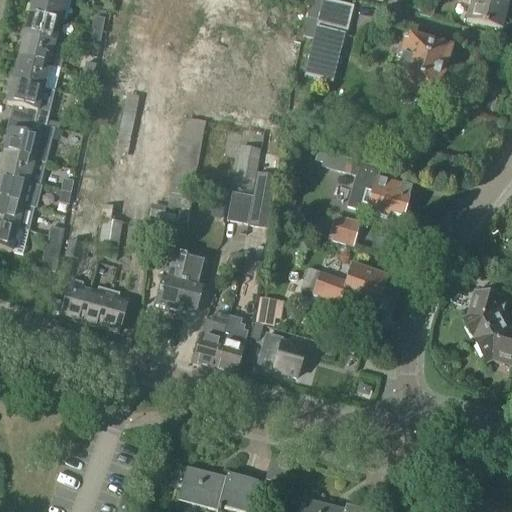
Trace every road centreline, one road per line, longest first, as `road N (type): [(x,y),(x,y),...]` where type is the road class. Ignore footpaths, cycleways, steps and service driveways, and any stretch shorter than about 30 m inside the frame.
road 1 (residential): [(410,417),(371,429),(0,327)]
road 2 (residential): [(410,417),(416,311),(433,268),(511,159)]
